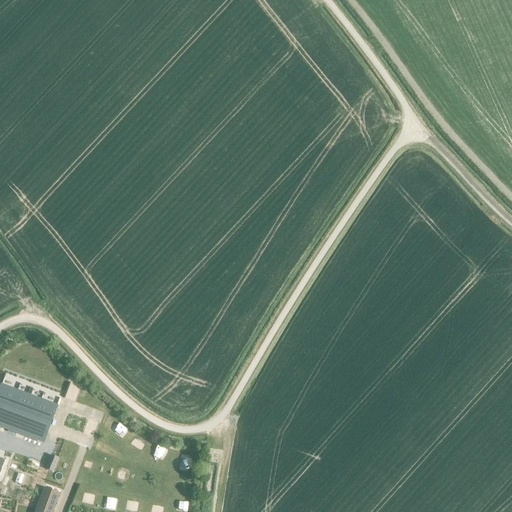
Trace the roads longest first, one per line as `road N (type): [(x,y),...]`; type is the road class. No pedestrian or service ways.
road 1 (unclassified): [(0,326),(39,320),(142,413),(183,430),(210,425),(340,225),(415,127)]
road 2 (unclassified): [(415,127),(327,0)]
road 3 (unclassified): [(511,223),(415,127)]
